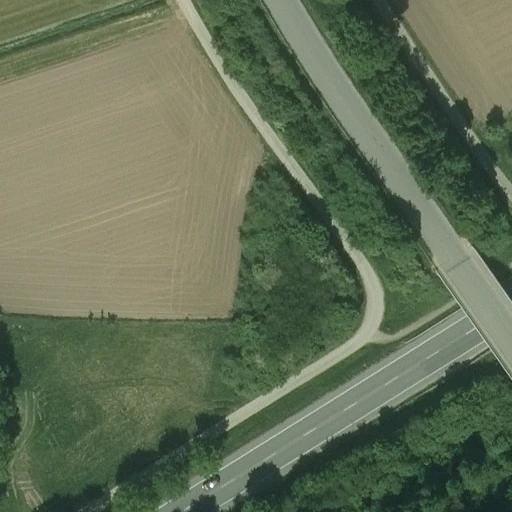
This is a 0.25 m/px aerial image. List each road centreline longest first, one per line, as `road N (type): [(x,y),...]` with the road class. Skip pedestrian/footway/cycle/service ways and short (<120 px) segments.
road 1 (unclassified): [(284,0),(511,327)]
road 2 (primary): [(511,306),(182,511)]
